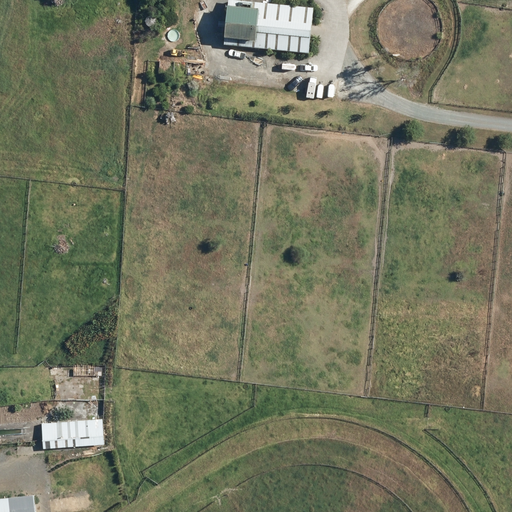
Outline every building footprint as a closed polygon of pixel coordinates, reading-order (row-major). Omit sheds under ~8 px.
[(244,0),(230,0),(226,44),(310,53),(315,8),(244,0)] [(170,58),(160,58),(160,73),(170,74),(170,58)] [(187,60),(175,59),(174,74),(186,75),(187,60)] [(104,418),(42,424),(45,449),(106,442),(104,418)] [(36,511),(34,495),(0,499),(0,511),(36,511)]
